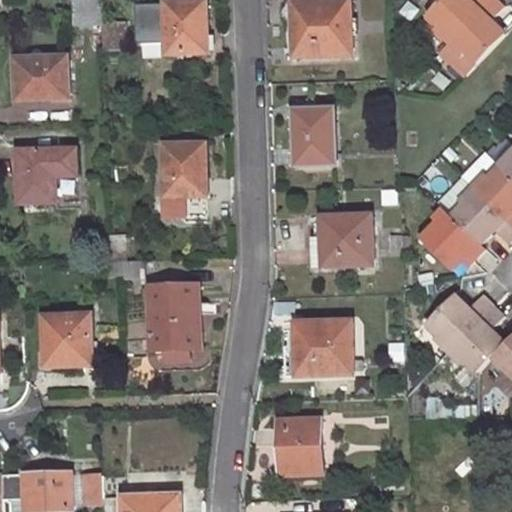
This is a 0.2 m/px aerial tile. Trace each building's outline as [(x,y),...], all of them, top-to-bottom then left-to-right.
[(102,0),(79,0),(80,27),(103,26),(102,0)] [(429,15),(443,0),(419,0),(417,2),(429,15)] [(440,26),(437,30),(450,43),(490,0),(470,0),(469,0),(443,0),(429,15),(440,26)] [(506,35),(492,22),(505,7),(496,0),(490,0),(450,43),(464,56),(467,53),(479,63),(506,35)] [(351,1),(287,2),(290,58),(353,57),(351,1)] [(203,56),(202,38),(208,38),(207,3),(166,5),(167,56),(203,56)] [(429,15),(426,18),(437,30),(440,26),(429,15)] [(106,23),(108,51),(130,49),(127,21),(106,23)] [(467,53),(464,56),(474,67),(479,63),(467,53)] [(69,58),(17,60),(18,103),(71,100),(69,58)] [(334,113),(296,114),(298,165),(336,164),(334,113)] [(208,144),(165,145),(166,200),(205,199),(204,182),(209,182),(208,144)] [(77,150),(37,152),(38,170),(20,170),(20,206),(79,204),(77,150)] [(37,152),(19,152),(20,170),(38,170),(37,152)] [(511,153),(501,166),(503,167),(511,176),(511,153)] [(498,164),(486,176),(490,181),(503,167),(501,166),(498,164)] [(486,176),(474,189),(511,226),(511,176),(503,167),(490,181),(486,176)] [(464,207),(454,218),(482,245),(494,230),(509,244),(511,241),(511,226),(474,189),(459,203),(464,207)] [(459,203),(449,213),(454,218),(464,207),(459,203)] [(438,225),(422,240),(453,270),(461,260),(467,255),(474,262),(486,250),(482,245),(454,218),(449,213),(444,209),(433,220),(438,225)] [(373,217),(321,218),(322,239),(313,239),(313,269),(375,267),(373,217)] [(433,220),(418,236),(422,240),(438,225),(433,220)] [(403,237),(390,238),(390,252),(404,252),(403,237)] [(467,255),(461,260),(468,267),(474,262),(467,255)] [(123,262),(100,264),(100,276),(123,276),(123,262)] [(143,262),(123,262),(123,276),(142,275),(143,262)] [(201,286),(151,288),(153,352),(203,350),(201,286)] [(439,335),(435,339),(450,353),(494,307),(483,296),(469,311),(455,296),(428,325),(439,335)] [(494,307),(450,353),(464,366),(467,363),(479,374),(494,358),(507,345),(493,331),(505,317),(494,307)] [(93,315),(45,317),(46,369),(94,368),(93,315)] [(297,346),(285,347),(287,377),(355,376),(353,323),(296,325),(297,346)] [(428,325),(424,329),(435,339),(439,335),(428,325)] [(511,339),(507,345),(494,358),(511,376),(511,339)] [(407,342),(393,342),(394,357),(408,356),(407,342)] [(467,363),(464,366),(475,377),(479,374),(467,363)] [(409,391),(395,391),(395,400),(410,399),(409,391)] [(428,420),(479,418),(478,406),(444,407),(444,398),(427,398),(428,420)] [(321,421),(279,422),(281,477),(323,476),(321,421)] [(73,474),(3,476),(4,502),(26,501),(26,511),(57,511),(75,511),(73,474)] [(103,477),(85,477),(86,507),(104,506),(104,500),(103,477)] [(123,500),(123,479),(103,477),(104,500),(123,500)] [(182,511),(182,497),(123,500),(104,500),(104,506),(104,511),(123,511),(122,511),(182,511)]
